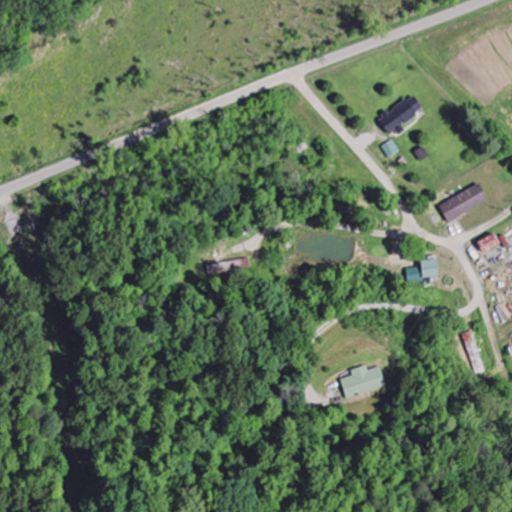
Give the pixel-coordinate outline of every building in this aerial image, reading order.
[(391,159),(401,152),(394,141),(383,148),(391,159)] [(451,224),(490,200),(480,184),(441,207),(451,224)] [(479,243),(484,254),(502,246),(497,235),(479,243)] [(422,261),(422,268),(408,269),(408,282),(440,280),(439,260),(422,261)] [(464,335),(477,376),(487,373),(474,332),(464,335)] [(342,380),(348,400),(387,387),(381,367),(368,371),(367,366),(352,370),(353,376),(342,380)]
